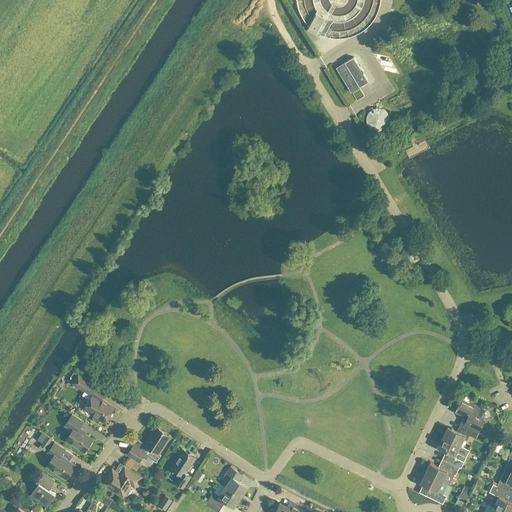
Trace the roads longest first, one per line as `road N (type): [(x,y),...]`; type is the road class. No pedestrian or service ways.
road 1 (residential): [(401,491),(455,377),(464,333),(301,60)]
road 2 (track): [(0,364),(212,43),(277,17)]
road 3 (track): [(156,0),(0,237)]
road 4 (residential): [(401,491),(299,444),(268,482)]
road 5 (residential): [(268,482),(148,409)]
road 6 (residential): [(61,511),(119,431),(148,409)]
